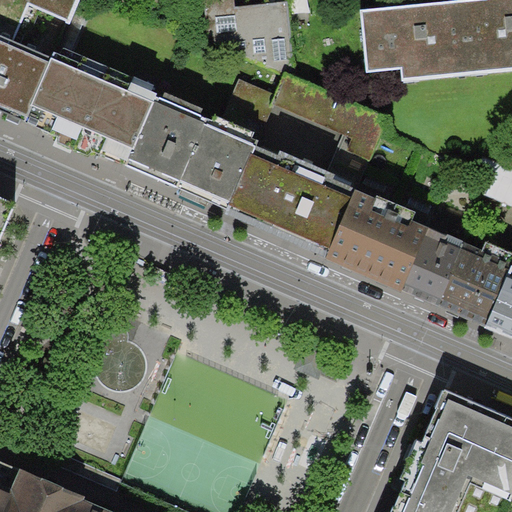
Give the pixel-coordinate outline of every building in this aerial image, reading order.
[(0,0),(0,114),(22,124),(49,61),(8,43),(25,4),(66,22),(75,0),(0,0)] [(232,10),(231,0),(201,0),(206,44),(283,77),(291,81),(283,5),(272,6),(232,10)] [(511,0),(493,0),(461,3),(468,77),(511,72),(511,0)] [(468,77),(461,3),(418,7),(358,13),(364,75),(399,72),(400,84),(468,77)] [(52,55),(49,61),(22,124),(46,134),(123,167),(153,99),(52,55)] [(291,81),(283,77),(274,98),(271,105),(344,136),(326,178),(327,179),(325,183),(352,195),(352,194),(382,126),(375,124),(378,118),(291,81)] [(237,82),(218,127),(204,121),(174,190),(196,199),(225,212),(251,152),(271,105),(274,98),(237,82)] [(174,190),(204,121),(153,99),(123,167),(140,175),(174,190)] [(262,228),(326,256),(352,195),(325,183),(327,179),(326,178),(280,158),(278,163),(251,152),(225,212),(262,228)] [(511,173),(481,160),(474,176),(488,182),(490,178),(511,186),(511,173)] [(511,186),(490,178),(488,182),(482,196),(511,208),(511,186)] [(364,276),(391,214),(386,212),(382,220),(367,214),(372,203),(352,194),(352,195),(326,256),(325,259),(337,264),(364,276)] [(0,235),(13,206),(0,200),(0,235)] [(392,225),(396,216),(391,214),(364,276),(377,281),(400,291),(425,232),(408,224),(405,230),(392,225)] [(435,306),(458,253),(439,245),(442,239),(425,232),(400,291),(410,295),(435,306)] [(510,268),(461,246),(458,253),(435,306),(444,310),(484,327),(506,276),(510,268)] [(511,278),(506,276),(484,327),(501,334),(511,339),(511,278)] [(297,369),(314,377),(326,349),(313,344),(309,341),(297,369)] [(502,511),(511,489),(511,421),(475,405),(460,399),(442,391),(416,453),(390,511),(502,511)] [(98,511),(76,502),(78,498),(0,464),(0,511),(98,511)] [(511,511),(511,489),(502,511),(511,511)]
